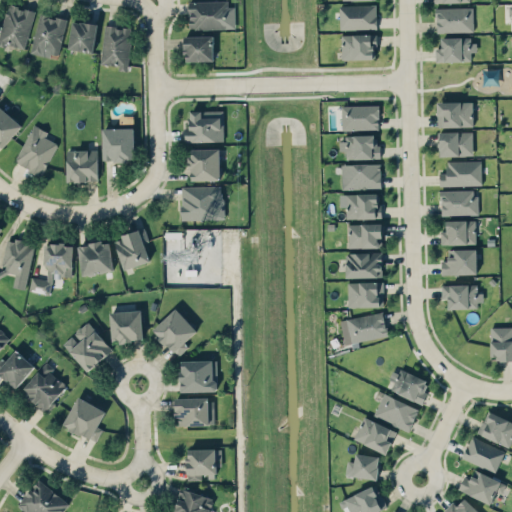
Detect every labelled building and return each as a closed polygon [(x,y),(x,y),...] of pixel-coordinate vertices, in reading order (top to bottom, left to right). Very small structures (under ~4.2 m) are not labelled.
[(228,0),(188,1),(189,29),(235,28),(235,6),(228,6),(228,0)] [(0,42),(24,49),(35,11),(8,3),(0,32),(0,42)] [(339,5),(340,29),(376,28),(376,4),(339,5)] [(436,32),(473,31),(473,7),(436,7),(436,32)] [(30,51),(57,58),(66,18),(39,12),(30,51)] [(93,52),(98,24),(73,20),(68,48),(93,52)] [(102,63),(119,64),(118,70),(128,70),(131,27),(104,25),(102,63)] [(376,58),(376,33),(341,34),(342,59),(376,58)] [(185,61),(214,60),(213,35),(184,36),(185,61)] [(441,38),(441,47),(435,48),(436,61),(471,60),(470,52),(476,52),(476,37),(441,38)] [(472,101),(437,101),(438,127),(473,126),(472,101)] [(379,104),(341,105),(342,129),(379,128),(379,104)] [(0,144),(4,148),(22,124),(0,107),(0,144)] [(190,110),(190,126),(186,126),(186,141),(223,140),(223,110),(190,110)] [(15,163),(43,175),(58,142),(45,137),(48,131),(32,124),(15,163)] [(134,127),(102,128),(103,160),(135,160),(134,127)] [(472,131),(439,131),(439,156),(472,155),(472,131)] [(378,158),(378,136),(339,136),(339,150),(346,150),(346,158),(378,158)] [(190,180),(220,179),(219,148),(189,148),(190,180)] [(67,181),(99,180),(97,149),(66,150),(67,181)] [(480,160),(447,160),(447,172),(439,172),(440,185),(481,184),(480,160)] [(380,163),(341,164),(342,189),(381,188),(380,163)] [(181,186),(182,219),(219,218),(218,200),(222,200),(221,185),(181,186)] [(476,189),(440,190),(441,215),(477,214),(476,189)] [(380,192),(346,193),(347,218),(380,217),(380,192)] [(475,219),(446,220),(446,230),(440,231),(441,244),(476,243),(475,219)] [(349,247),(382,247),(381,222),(348,223),(349,247)] [(144,242),(149,241),(145,228),(114,238),(124,269),(150,261),(144,242)] [(0,276),(3,271),(15,273),(12,287),(26,289),(34,245),(27,241),(7,237),(1,271),(0,271),(0,276)] [(82,275),(113,271),(109,240),(78,244),(82,275)] [(71,275),(73,244),(47,242),(44,278),(31,277),(30,291),(51,293),(52,274),(71,275)] [(476,248),(447,249),(448,259),(441,260),(441,275),(476,274),(476,248)] [(382,252),(345,252),(346,277),(382,276),(382,252)] [(383,281),(348,282),(348,307),(383,306),(383,281)] [(477,283),(441,285),(442,298),(448,298),(448,308),(480,307),(480,292),(477,292),(477,283)] [(188,347),(184,342),(197,330),(176,307),(153,329),(178,356),(188,347)] [(110,311),(112,341),(143,340),(141,310),(110,311)] [(340,318),(343,342),(387,337),(384,312),(340,318)] [(86,371),(112,351),(89,320),(72,333),(74,335),(64,342),(86,371)] [(491,359),(511,358),(511,326),(490,326),(491,359)] [(0,348),(10,338),(0,329),(0,348)] [(0,363),(0,373),(15,388),(35,366),(16,349),(5,361),(4,359),(0,363)] [(217,359),(178,360),(179,391),(217,390),(217,359)] [(22,389),(45,410),(67,385),(50,371),(53,368),(46,361),(22,389)] [(394,380),(390,389),(422,403),(427,391),(423,389),(428,380),(401,368),(398,373),(393,370),(389,378),(394,380)] [(419,409),(384,392),(373,414),(408,431),(419,409)] [(64,425),(97,441),(103,428),(98,426),(106,410),(77,396),(64,425)] [(176,398),(176,426),(214,425),(214,397),(176,398)] [(509,447),(511,440),(511,420),(488,409),(477,432),(509,447)] [(354,438),(386,453),(396,431),(365,415),(354,438)] [(495,472),(505,451),(472,435),(462,457),(495,472)] [(187,448),(188,479),(203,479),(203,477),(216,477),(216,459),(222,459),(222,448),(187,448)] [(346,476),(378,478),(380,455),(355,453),(355,461),(347,460),(346,476)] [(490,504),(497,490),(502,492),(506,483),(475,468),(470,478),(464,476),(458,489),(490,504)] [(29,511),(61,511),(69,503),(38,479),(19,504),(29,511)] [(349,506),(350,511),(376,511),(386,509),(378,485),(338,499),(342,508),(349,506)] [(173,511),(209,511),(214,498),(181,488),(173,511)] [(480,511),(464,497),(457,505),(452,501),(443,510),(445,511),(480,511)]
